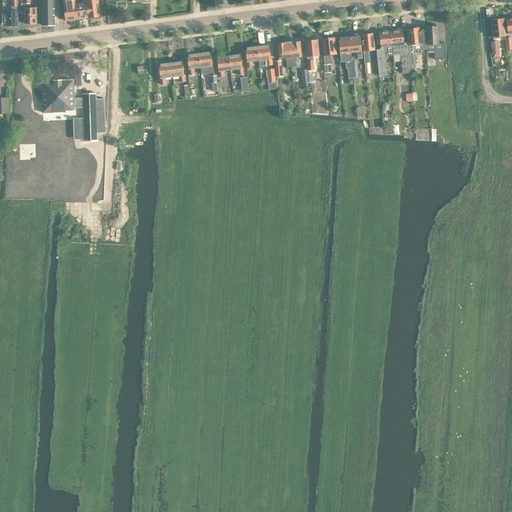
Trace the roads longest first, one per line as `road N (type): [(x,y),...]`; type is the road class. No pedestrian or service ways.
road 1 (tertiary): [(0,46),(391,0)]
road 2 (track): [(93,216),(106,203),(113,31)]
